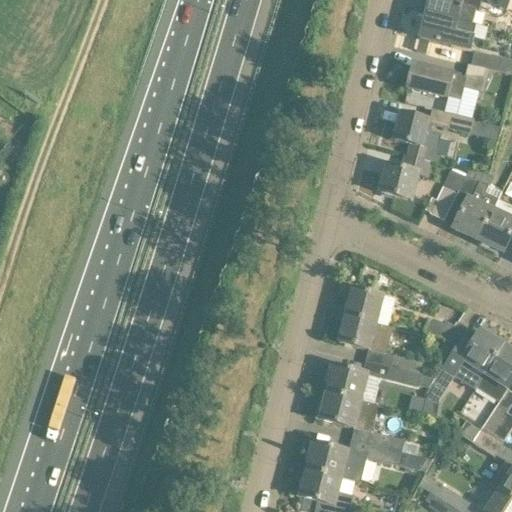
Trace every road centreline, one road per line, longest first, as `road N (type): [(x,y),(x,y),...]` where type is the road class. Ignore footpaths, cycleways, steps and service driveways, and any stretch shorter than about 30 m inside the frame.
road 1 (motorway): [(83,511),(246,0)]
road 2 (motorway): [(197,0),(34,511)]
road 3 (track): [(0,326),(114,0)]
road 4 (residential): [(254,511),(327,215)]
road 5 (residential): [(327,215),(386,0)]
road 6 (residential): [(511,307),(327,215)]
